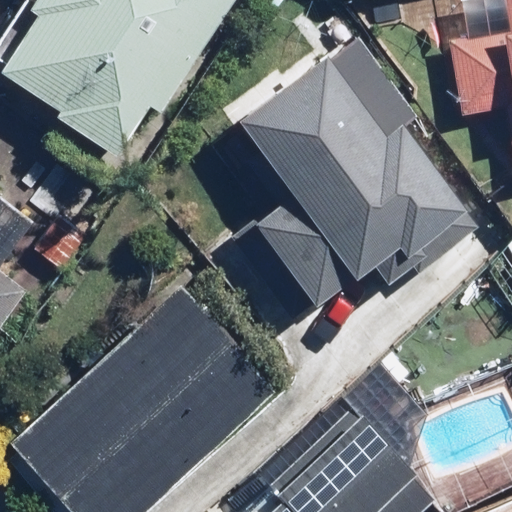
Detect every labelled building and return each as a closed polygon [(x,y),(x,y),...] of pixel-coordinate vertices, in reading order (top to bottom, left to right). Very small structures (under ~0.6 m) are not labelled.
[(26,0),(0,43),(0,72),(124,148),(150,105),(171,118),(243,0),(26,0)] [(510,100),(511,113),(511,0),(434,0),(451,109),(510,100)] [(300,321),(368,270),(384,291),(479,220),(450,180),(408,124),(416,118),(355,36),(245,118),(267,148),(252,159),(282,199),(235,234),(300,321)] [(119,194),(80,171),(34,253),(73,275),(119,194)] [(34,220),(0,196),(0,332),(34,284),(4,263),(34,220)] [(146,511),(279,382),(182,282),(16,443),(28,455),(18,465),(63,511),(146,511)] [(348,397),(220,511),(408,511),(432,490),(348,397)] [(511,511),(511,452),(443,485),(455,511),(511,511)]
